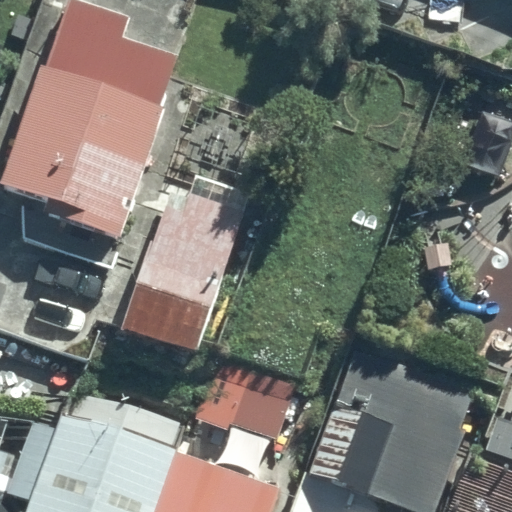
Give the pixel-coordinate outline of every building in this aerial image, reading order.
[(163,84),(41,40),(0,153),(0,239),(95,274),(163,84)] [(229,253),(147,224),(99,354),(182,384),(229,253)] [(475,391),(348,365),(298,502),(326,511),(461,511),(484,455),(475,391)] [(191,426),(74,385),(45,466),(28,511),(160,511),(182,452),(191,426)] [(511,421),(502,417),(490,448),(511,456),(511,421)] [(0,450),(0,511),(28,511),(45,466),(0,450)] [(277,511),(285,488),(182,452),(160,511),(277,511)] [(326,511),(298,502),(294,511),(326,511)]
